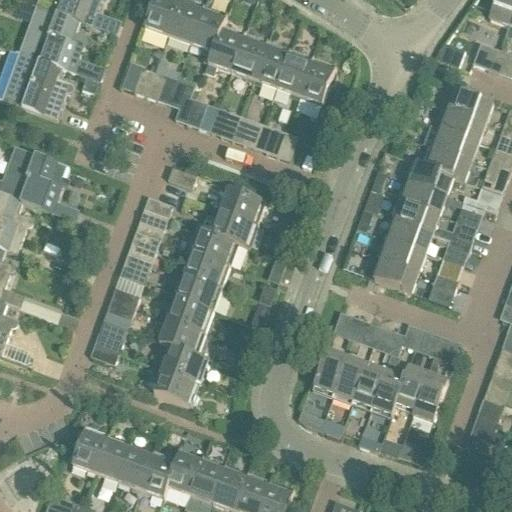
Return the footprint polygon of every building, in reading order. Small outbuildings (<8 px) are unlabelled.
[(43,0),(39,12),(82,28),(94,32),(99,34),(102,23),(98,22),(105,2),(100,0),(43,0)] [(170,42),(183,5),(170,0),(158,0),(147,34),(170,42)] [(511,0),(499,0),(491,24),(511,31),(511,28),(511,0)] [(192,51),(206,13),(183,5),(170,42),(192,51)] [(39,12),(22,59),(65,75),(77,79),(81,80),(85,70),(81,68),(88,49),(76,44),(82,28),(39,12)] [(225,32),(226,33),(230,22),(206,13),(192,51),(214,58),(216,59),(225,32)] [(247,40),(226,33),(225,32),(216,59),(214,58),(210,69),(209,69),(206,78),(215,81),(217,72),(233,78),(247,40)] [(256,86),(270,49),(247,40),(233,78),(256,86)] [(496,54),(481,48),(474,69),(500,79),(504,68),(493,63),(496,54)] [(277,93),(291,56),(270,49),(256,86),(277,93)] [(508,58),(496,54),(493,63),(504,68),(508,58)] [(65,75),(22,59),(12,56),(0,87),(0,103),(5,105),(5,106),(60,126),(71,96),(59,92),(65,75)] [(301,102),(315,65),(291,56),(277,93),(301,102)] [(463,62),(449,56),(445,66),(459,71),(463,62)] [(315,65),(301,102),(325,111),(332,91),(337,90),(340,81),(337,77),(338,73),(315,65)] [(148,102),(157,78),(144,73),(135,97),(148,102)] [(157,78),(148,102),(160,106),(169,82),(157,78)] [(495,108),(457,95),(446,91),(440,111),(450,115),(487,128),(495,108)] [(180,114),(176,125),(189,130),(198,105),(185,101),(180,114)] [(198,105),(189,130),(200,133),(209,109),(198,105)] [(481,147),(487,128),(450,115),(443,133),(481,147)] [(511,115),(501,141),(511,145),(511,144),(511,115)] [(234,146),(243,122),(230,117),(221,141),(234,146)] [(254,126),(243,122),(234,146),(245,150),(254,126)] [(288,138),(275,133),(266,158),(279,163),(288,138)] [(443,133),(436,153),(474,167),(481,147),(443,133)] [(288,138),(279,163),(290,167),(299,142),(288,138)] [(16,152),(0,197),(0,199),(24,208),(55,220),(65,193),(66,189),(55,185),(56,180),(61,168),(16,152)] [(467,187),(474,167),(436,153),(430,171),(429,172),(456,181),(455,183),(467,187)] [(429,172),(430,171),(417,166),(410,187),(449,201),(455,183),(456,181),(429,172)] [(503,172),(491,168),(487,180),(498,184),(503,172)] [(193,194),(198,181),(173,172),(169,185),(193,194)] [(511,175),(503,172),(498,184),(508,187),(511,175)] [(383,192),(384,177),(369,176),(368,191),(383,192)] [(442,220),(449,201),(410,187),(403,206),(442,220)] [(221,218),(259,232),(268,208),(229,193),(221,218)] [(24,208),(0,199),(0,251),(7,254),(18,258),(29,229),(18,225),(24,208)] [(469,202),(466,201),(461,214),(473,218),(478,205),(469,202)] [(145,215),(169,223),(174,211),(149,202),(145,215)] [(478,205),(473,218),(482,221),(485,215),(487,209),(478,205)] [(403,206),(396,225),(435,240),(449,245),(452,236),(438,231),(442,220),(403,206)] [(498,213),(487,209),(485,215),(496,219),(498,213)] [(165,235),(169,223),(145,215),(141,226),(165,235)] [(251,256),(259,232),(221,218),(213,238),(212,240),(239,250),(238,251),(251,256)] [(396,225),(390,244),(428,259),(435,240),(396,225)] [(213,238),(196,232),(195,233),(200,235),(196,245),(192,243),(188,256),(192,258),(231,272),(238,251),(239,250),(212,240),(213,238)] [(450,246),(450,247),(448,252),(458,256),(463,244),(452,240),(450,245),(450,246)] [(421,278),(428,259),(390,244),(383,264),(421,278)] [(473,248),(463,244),(458,256),(469,260),(473,248)] [(128,260),(153,269),(157,256),(133,247),(128,260)] [(1,272),(7,254),(0,251),(0,305),(20,313),(25,302),(5,295),(12,276),(1,272)] [(223,294),(231,272),(192,258),(184,280),(223,294)] [(149,280),(153,269),(128,260),(124,271),(149,280)] [(414,298),(421,278),(383,264),(376,284),(414,298)] [(449,282),(438,278),(434,291),(444,294),(449,282)] [(214,317),(223,294),(184,280),(175,303),(214,317)] [(459,286),(449,282),(444,294),(455,298),(459,286)] [(112,305),(136,314),(141,302),(116,293),(112,305)] [(206,340),(214,317),(175,303),(167,326),(206,340)] [(0,305),(0,359),(2,360),(3,361),(8,348),(14,330),(3,326),(9,310),(9,309),(1,306),(0,305)] [(136,314),(112,305),(108,317),(132,326),(136,314)] [(356,323),(352,333),(363,338),(367,327),(356,323)] [(198,361),(206,340),(167,326),(158,349),(170,354),(171,352),(198,362),(198,361)] [(352,333),(348,344),(359,348),(363,338),(352,333)] [(394,336),(390,347),(403,352),(408,341),(394,336)] [(124,347),(100,338),(95,351),(120,359),(124,347)] [(436,339),(432,350),(444,354),(448,344),(436,339)] [(390,347),(386,358),(399,363),(403,352),(390,347)] [(432,350),(428,360),(440,365),(444,354),(432,350)] [(116,370),(120,359),(95,351),(91,362),(116,370)] [(209,365),(198,361),(198,362),(171,352),(170,354),(162,375),(200,389),(209,365)] [(336,399),(349,361),(329,353),(315,391),(336,399)] [(355,406),(368,368),(349,361),(336,399),(355,406)] [(508,370),(498,366),(493,378),(503,382),(508,370)] [(374,413),(387,375),(368,368),(355,406),(374,413)] [(415,415),(428,378),(409,370),(405,381),(406,382),(396,408),(397,409),(415,415)] [(503,382),(511,385),(511,371),(508,370),(503,382)] [(192,412),(200,389),(162,375),(154,398),(192,412)] [(406,382),(405,381),(387,375),(374,413),(393,420),(397,409),(396,408),(406,382)] [(428,378),(415,415),(435,423),(449,385),(428,378)] [(490,421),(495,408),(484,404),(479,417),(490,421)] [(505,412),(495,408),(490,421),(500,424),(505,412)] [(475,430),(471,442),(485,447),(482,458),(496,463),(500,452),(491,449),(496,437),(475,430)] [(96,479),(110,440),(87,432),(73,471),(96,479)] [(119,487),(133,449),(110,440),(96,479),(119,487)] [(466,453),(482,458),(485,447),(471,442),(470,442),(466,453)] [(392,446),(388,459),(398,462),(403,450),(392,446)] [(141,496),(155,457),(133,449),(119,487),(141,496)] [(205,464),(180,455),(177,465),(178,465),(168,492),(170,492),(191,500),(205,464)] [(178,465),(177,465),(155,457),(141,496),(165,504),(170,492),(168,492),(178,465)] [(227,472),(205,464),(191,500),(214,509),(227,472)] [(223,511),(238,511),(250,480),(227,472),(214,509),(223,511)] [(250,480),(238,511),(263,511),(273,488),(250,480)] [(273,488),(263,511),(289,511),(295,497),(273,488)] [(63,511),(65,508),(43,501),(39,511),(63,511)]
